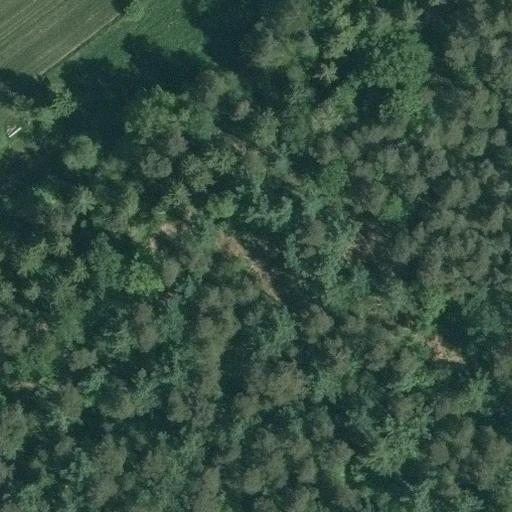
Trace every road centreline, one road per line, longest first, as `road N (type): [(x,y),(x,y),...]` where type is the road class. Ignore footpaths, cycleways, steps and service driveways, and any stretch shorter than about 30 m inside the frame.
road 1 (track): [(464,0),(202,189),(141,223),(0,341)]
road 2 (track): [(289,122),(511,406)]
